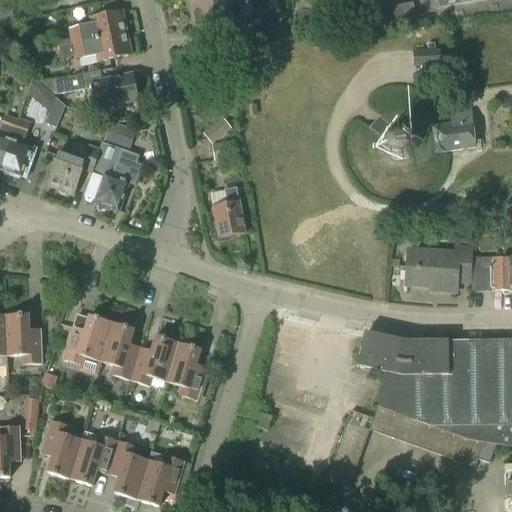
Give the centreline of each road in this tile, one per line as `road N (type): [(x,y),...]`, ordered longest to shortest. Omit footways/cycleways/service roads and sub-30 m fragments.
road 1 (residential): [(143,0),(181,190),(155,254)]
road 2 (residential): [(511,327),(391,322),(262,291)]
road 3 (residential): [(187,511),(262,291)]
road 4 (residential): [(155,254),(17,208)]
